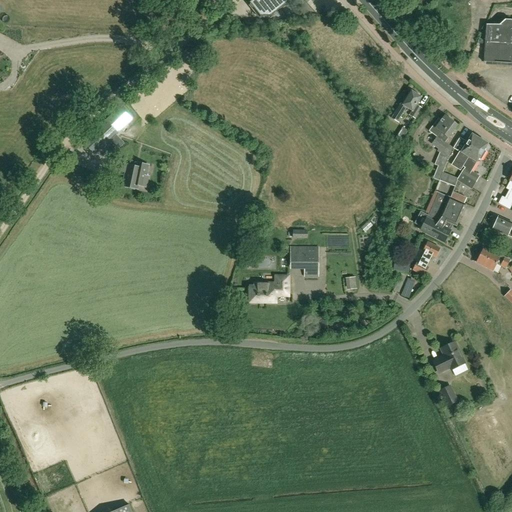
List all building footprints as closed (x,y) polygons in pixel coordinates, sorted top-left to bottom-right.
[(249,0),(247,3),(259,18),(272,17),(284,8),(291,2),(293,0),(249,0)] [(485,25),(478,42),(485,42),(484,61),(511,63),(511,18),(511,19),(511,21),(505,20),(501,24),(501,26),(485,25)] [(228,23),(225,19),(216,25),(220,30),(228,23)] [(401,103),(394,114),(391,118),(399,123),(402,119),(400,118),(406,108),(412,112),(410,116),(415,119),(422,109),(416,105),(421,97),(411,91),(402,104),(401,103)] [(124,143),(116,134),(129,122),(118,111),(84,142),(95,154),(107,143),(115,151),(124,143)] [(445,115),(441,120),(439,118),(429,131),(437,137),(431,144),(438,149),(437,151),(440,153),(435,165),(438,166),(433,179),(439,181),(448,159),(453,149),(444,143),(448,138),(458,125),(445,115)] [(396,138),(401,141),(408,131),(402,127),(396,138)] [(460,170),(463,167),(480,139),(472,134),(467,142),(460,138),(453,148),(458,150),(459,148),(462,150),(461,152),(460,151),(452,165),(460,170)] [(476,162),(477,162),(479,158),(481,160),(486,152),(484,150),(488,144),(480,139),(463,167),(465,168),(457,180),(472,188),(475,182),(476,182),(479,176),(471,171),(476,162)] [(127,165),(127,166),(123,165),(122,165),(120,166),(119,168),(119,170),(120,172),(122,172),(125,173),(123,186),(137,189),(138,185),(146,187),(148,176),(146,175),(148,166),(136,163),(135,167),(127,165)] [(511,176),(510,181),(511,181),(511,188),(511,191),(511,192),(507,200),(502,197),(499,204),(509,210),(511,204),(511,176)] [(429,214),(439,218),(451,224),(456,226),(465,205),(464,204),(466,200),(450,193),(449,196),(439,192),(429,214)] [(414,224),(422,227),(420,230),(444,243),(451,231),(448,230),(451,224),(439,218),(429,214),(428,214),(428,215),(421,212),(414,224)] [(511,228),(511,225),(511,223),(498,217),(493,229),(511,237),(511,228)] [(307,231),(293,230),(293,239),(307,239),(307,231)] [(419,263),(417,261),(412,270),(423,276),(428,267),(426,266),(432,256),(435,257),(440,249),(427,242),(423,251),(424,252),(419,263)] [(290,270),(304,270),(304,277),(319,277),(319,246),(304,246),(290,247),(290,270)] [(483,248),(476,262),(493,271),(497,263),(506,268),(510,260),(495,253),(494,254),(483,248)] [(275,283),(265,283),(254,283),(253,288),(249,288),(249,291),(247,291),(247,300),(249,300),(249,303),(276,303),(276,296),(289,297),(289,276),(275,276),(275,283)] [(349,277),(350,290),(360,290),(359,277),(349,277)] [(401,295),(409,298),(414,282),(407,279),(401,295)] [(441,349),(444,356),(433,361),(439,373),(450,368),(451,369),(464,363),(455,343),(441,349)] [(438,391),(441,398),(446,408),(458,402),(450,385),(438,391)]
